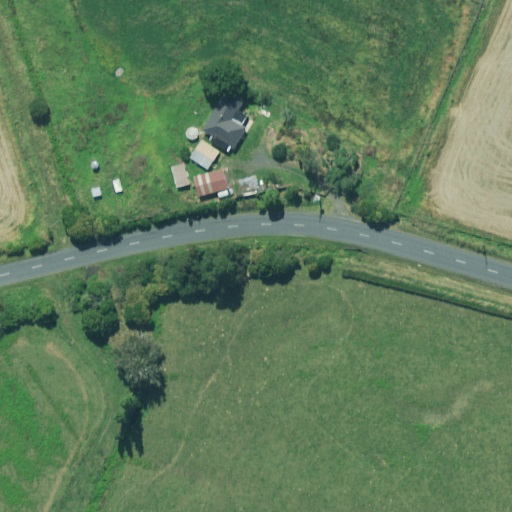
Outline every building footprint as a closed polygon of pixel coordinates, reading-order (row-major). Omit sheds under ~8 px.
[(245,104),(228,94),(205,132),(219,140),(216,144),(234,154),(248,129),(235,121),(245,104)] [(189,139),(190,140),(191,141),(192,142),(193,142),(195,142),(196,142),(197,142),(199,141),(200,140),(201,139),(201,138),(202,137),(202,136),(202,134),(202,133),(202,132),(201,131),(200,129),(199,129),(198,128),(197,127),(196,127),(195,127),(193,127),(192,127),(191,128),(190,129),(189,130),(188,131),(187,132),(187,133),(187,135),(187,136),(188,137),(188,138),(189,139)] [(222,153),(204,141),(192,158),(209,170),(222,153)] [(188,162),(173,167),(179,190),(194,185),(188,162)] [(226,168),(195,177),(201,200),(232,191),(226,168)] [(103,187),(92,189),(94,200),(105,198),(103,187)]
